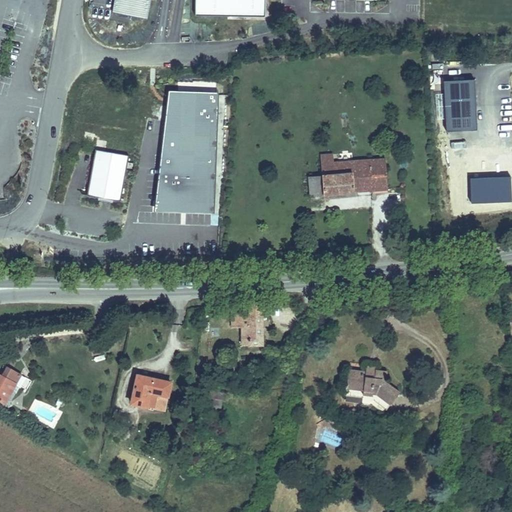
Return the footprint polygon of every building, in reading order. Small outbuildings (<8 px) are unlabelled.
[(114,0),(112,13),(146,19),(150,0),(114,0)] [(266,0),(197,0),(196,15),(266,17),(266,0)] [(443,65),(434,64),(432,81),(441,82),(443,65)] [(475,83),(443,83),(446,136),(477,134),(475,83)] [(164,121),(160,154),(183,156),(199,156),(214,157),(217,94),(167,92),(164,121)] [(118,204),(126,158),(98,153),(90,199),(118,204)] [(160,154),(152,212),(179,213),(183,156),(160,154)] [(333,155),(321,156),(323,178),(325,195),(354,192),(352,179),(352,173),(335,174),(334,164),(333,155)] [(183,156),(179,213),(196,214),(199,156),(183,156)] [(199,156),(196,214),(212,214),(214,157),(199,156)] [(385,161),(351,163),(352,173),(352,179),(371,177),(372,191),(387,190),(385,161)] [(351,163),(334,164),(335,174),(352,173),(351,163)] [(371,177),(352,179),(354,192),(372,191),(371,177)] [(323,178),(309,180),(311,196),(325,195),(323,178)] [(265,305),(234,307),(234,329),(245,330),(243,348),(263,349),(265,305)] [(374,371),(348,368),(344,395),(362,397),(362,404),(370,406),(371,395),(383,406),(400,389),(386,376),(387,365),(375,365),(374,371)] [(18,388),(0,378),(0,403),(7,408),(18,388)] [(136,382),(134,407),(169,411),(172,382),(154,380),(154,383),(136,382)] [(206,388),(205,401),(225,403),(226,390),(206,388)] [(362,397),(344,395),(344,402),(362,404),(362,397)] [(322,443),(342,448),(345,435),(325,431),(322,443)]
